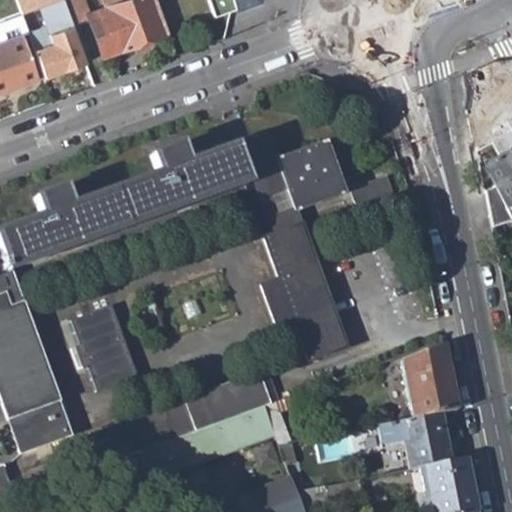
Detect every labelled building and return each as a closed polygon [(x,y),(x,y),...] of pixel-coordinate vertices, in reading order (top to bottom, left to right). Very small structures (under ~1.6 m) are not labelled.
[(104,0),(107,9),(85,17),(99,53),(117,46),(119,53),(165,36),(152,0),(104,0)] [(206,0),(214,18),(232,12),(236,10),(258,2),(259,0),(206,0)] [(0,95),(32,84),(14,38),(26,34),(25,30),(20,18),(0,25),(0,95)] [(43,23),(25,30),(26,34),(43,80),(59,75),(49,44),(55,41),(50,28),(43,23)] [(117,46),(99,53),(101,59),(119,53),(117,46)] [(260,138),(246,143),(266,199),(284,192),(294,212),(340,195),(322,145),(275,162),(268,142),(260,138)] [(493,190),(506,212),(511,208),(511,151),(505,138),(495,143),(503,159),(483,170),(493,190)] [(246,143),(231,149),(244,187),(263,240),(301,226),(294,212),(284,192),(266,199),(246,143)] [(0,407),(17,456),(67,438),(54,400),(20,307),(7,273),(244,187),(231,149),(184,166),(177,148),(149,159),(156,176),(68,208),(61,190),(33,200),(40,218),(0,232),(0,407)] [(357,206),(359,210),(386,200),(384,196),(387,195),(382,179),(349,192),(355,207),(357,206)] [(344,350),(301,226),(263,240),(277,280),(259,286),(274,329),(292,322),(306,364),(344,350)] [(152,285),(118,298),(128,325),(162,313),(152,285)] [(33,302),(20,307),(54,400),(67,396),(33,302)] [(110,381),(223,339),(213,311),(99,353),(110,381)] [(402,364),(413,419),(440,414),(456,410),(444,347),(423,355),(423,359),(402,364)] [(112,463),(259,408),(269,405),(257,374),(88,436),(100,467),(112,463)] [(289,397),(272,403),(275,414),(289,408),(288,406),(292,404),(289,397)] [(285,442),(275,414),(272,403),(269,405),(259,408),(271,437),(273,445),(285,442)] [(271,437),(259,408),(112,463),(117,478),(137,471),(142,484),(271,437)] [(402,443),(408,471),(424,468),(449,463),(440,414),(413,419),(376,425),(380,447),(402,443)] [(273,445),(292,492),(305,490),(287,442),(285,442),(273,445)] [(420,500),(421,511),(475,511),(466,460),(449,463),(424,468),(429,498),(420,500)] [(0,467),(0,504),(12,500),(0,467)] [(326,486),(330,503),(375,494),(372,477),(326,486)] [(305,490),(292,492),(299,511),(314,511),(312,503),(327,500),(324,486),(305,490)]
